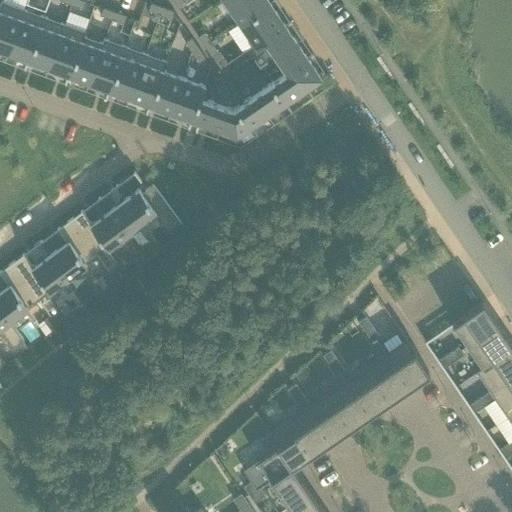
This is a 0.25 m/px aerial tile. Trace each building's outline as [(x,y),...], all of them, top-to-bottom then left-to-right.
[(82,9),(85,1),(81,0),(72,0),(71,5),(82,9)] [(172,0),(179,9),(185,4),(182,0),(172,0)] [(222,0),(238,23),(239,23),(269,2),(267,0),(222,0)] [(0,50),(7,53),(7,52),(19,18),(22,9),(1,1),(0,3),(0,50)] [(269,2),(239,23),(253,44),(255,47),(255,48),(265,41),(265,40),(285,26),(285,25),(269,2)] [(159,15),(162,7),(150,3),(148,11),(159,15)] [(170,19),(173,11),(162,7),(159,15),(170,19)] [(112,19),(114,12),(103,8),(100,16),(111,20),(112,19)] [(27,60),(28,60),(40,26),(43,17),(22,9),(19,18),(7,52),(27,60)] [(123,24),(125,16),(114,12),(112,19),(111,20),(123,24)] [(28,60),(27,60),(48,68),(48,67),(60,33),(64,24),(43,17),(40,26),(28,60)] [(81,40),(84,32),(64,24),(60,33),(48,67),(48,68),(68,75),(81,40)] [(285,26),(265,40),(265,41),(276,56),(286,72),(287,73),(307,58),(296,42),(286,27),(285,26)] [(101,48),(104,39),(103,38),(102,43),(83,36),(85,32),(84,32),(81,40),(68,75),(69,75),(88,82),(89,82),(101,48)] [(197,37),(204,47),(205,46),(211,42),(204,32),(197,37)] [(184,43),(191,53),(192,52),(195,50),(198,48),(191,38),(184,43)] [(125,46),(104,39),(101,48),(89,82),(88,82),(108,89),(109,90),(109,89),(121,55),(125,46)] [(211,57),(218,52),(211,42),(205,46),(204,47),(211,57)] [(253,44),(243,51),(243,52),(247,58),(248,58),(258,51),(255,48),(255,47),(253,45),(253,44)] [(109,89),(109,90),(129,97),(142,62),(145,53),(125,46),(121,55),(109,89)] [(198,48),(195,50),(192,52),(191,53),(198,63),(205,58),(198,48)] [(243,51),(233,58),(237,64),(238,65),(248,58),(247,58),(243,52),(243,51)] [(129,97),(149,104),(162,70),(163,70),(167,61),(166,60),(145,53),(142,62),(129,97)] [(233,58),(223,65),(228,71),(238,65),(237,64),(233,58)] [(286,72),(270,82),(271,83),(284,103),(321,78),(307,58),(287,73),(286,72)] [(162,70),(149,104),(150,105),(170,112),(171,112),(183,78),(163,70),(162,70)] [(224,87),(227,79),(215,75),(213,82),(224,87)] [(171,112),(170,112),(191,119),(192,120),(198,122),(207,99),(201,97),(205,86),(183,78),(171,112)] [(270,82),(236,106),(250,127),(284,103),(271,83),(270,82)] [(236,106),(232,108),(207,99),(198,122),(236,136),(250,127),(236,106)] [(138,189),(108,211),(126,235),(154,214),(168,233),(181,223),(153,184),(142,193),(139,189),(138,189)] [(82,210),(69,220),(97,256),(96,257),(107,272),(118,264),(107,249),(126,235),(108,211),(92,223),(82,210)] [(66,242),(50,254),(67,278),(96,257),(97,256),(69,220),(57,229),(66,242)] [(145,245),(138,250),(145,260),(152,255),(145,245)] [(24,254),(11,263),(38,300),(67,278),(67,277),(59,267),(50,254),(33,267),(24,254)] [(0,274),(8,285),(0,291),(0,309),(9,321),(10,321),(38,300),(11,263),(0,271),(0,274)] [(115,267),(108,272),(115,282),(122,277),(115,267)] [(108,272),(102,277),(109,286),(115,282),(108,272)] [(497,324),(482,302),(455,320),(451,323),(463,340),(466,345),(470,343),(497,324)] [(0,329),(13,347),(23,340),(24,339),(10,321),(9,321),(0,309),(0,329)] [(56,311),(49,315),(57,325),(63,320),(56,311)] [(49,315),(43,320),(50,330),(57,325),(49,315)] [(365,316),(358,321),(364,331),(372,326),(372,325),(365,316)] [(511,346),(497,324),(470,343),(466,345),(482,368),(486,365),(511,346)] [(372,326),(364,331),(371,341),(379,336),(372,326)] [(387,356),(408,387),(428,373),(406,339),(402,342),(389,350),(385,353),(387,356)] [(491,394),(501,388),(511,380),(511,346),(486,365),(482,368),(476,372),(491,394)] [(449,353),(454,361),(463,354),(460,350),(458,347),(449,353)] [(330,350),(322,355),(329,365),(337,360),(330,350)] [(365,367),(388,400),(408,387),(387,356),(385,353),(376,359),(365,367)] [(449,353),(439,359),(445,367),(454,361),(449,353)] [(337,360),(329,365),(336,375),(344,370),(337,360)] [(388,400),(365,367),(345,380),(368,414),(388,400)] [(325,394),(348,427),(368,414),(345,380),(325,394)] [(484,406),(483,406),(495,425),(507,417),(511,413),(511,380),(491,395),(494,399),(484,406)] [(295,383),(287,388),(294,398),(302,393),(295,383)] [(479,398),(484,406),(494,399),(488,391),(479,398)] [(302,393),(294,398),(301,408),(308,403),(302,393)] [(306,407),(328,441),(348,427),(325,394),(306,407)] [(484,406),(479,398),(469,404),(474,412),(484,406)] [(287,420),(310,453),(328,441),(306,407),(287,420)] [(257,460),(243,470),(251,481),(256,489),(259,487),(270,480),(291,465),(292,466),(310,453),(287,420),(269,432),(278,445),(257,460)] [(505,457),(511,451),(511,446),(509,442),(499,449),(505,457)] [(291,511),(312,497),(291,466),(292,466),(291,465),(270,480),(291,511)] [(251,481),(243,486),(248,494),(256,489),(251,481)] [(256,489),(248,494),(254,503),(265,495),(259,487),(256,489)] [(232,499),(240,510),(248,504),(241,494),(232,499)] [(292,511),(322,511),(312,497),(291,511),(292,511)]
